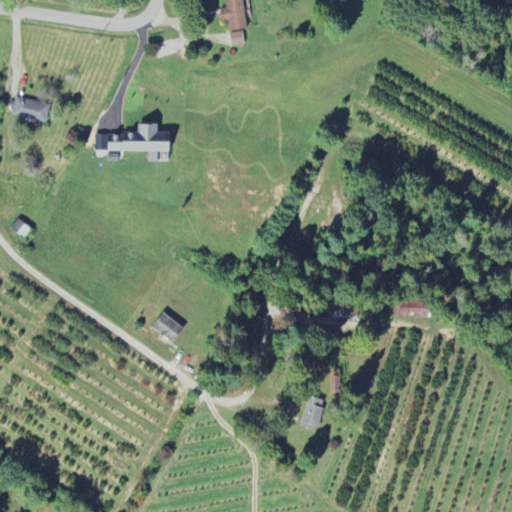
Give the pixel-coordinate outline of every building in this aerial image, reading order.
[(224,0),(225,10),(221,10),(221,23),(229,23),(229,32),(245,32),(244,0),(224,0)] [(230,34),(231,47),(244,46),(243,33),(230,34)] [(12,117),(47,124),(51,106),(15,99),(12,117)] [(96,134),(96,153),(149,153),(149,163),(158,163),(158,153),(171,153),(171,134),(158,134),(158,126),(139,126),(139,134),(96,134)] [(24,240),(32,230),(18,219),(11,229),(24,240)] [(431,317),(431,302),(391,303),(391,318),(431,317)] [(152,328),(173,344),(184,330),(163,314),(152,328)] [(319,431),(325,401),(308,398),(302,427),(319,431)]
